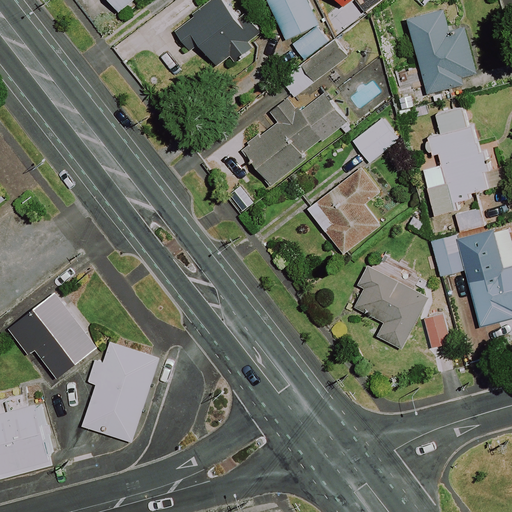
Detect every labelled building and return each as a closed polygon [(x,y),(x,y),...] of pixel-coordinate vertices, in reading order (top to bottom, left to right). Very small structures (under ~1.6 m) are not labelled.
[(136,0),(110,0),(121,13),(136,0)] [(220,73),(266,40),(237,0),(219,0),(176,31),(192,54),(202,47),(220,73)] [(320,24),(308,0),(265,0),(286,41),(320,24)] [(450,32),(444,10),(408,20),(428,95),(465,86),(463,77),(476,73),(464,29),(450,32)] [(347,59),(334,41),(281,82),(295,99),(347,59)] [(424,87),(394,93),(400,122),(429,116),(424,87)] [(347,124),(325,95),(300,114),(289,99),(271,112),(280,123),(245,149),(272,186),(307,160),(304,157),(347,124)] [(487,172),(467,107),(437,117),(442,133),(426,138),(432,157),(439,155),(448,183),(428,190),(436,217),(458,210),(455,200),(506,185),(501,168),(487,172)] [(400,141),(383,119),(353,142),(370,164),(400,141)] [(382,192),(363,168),(309,209),(345,255),(382,226),(366,204),(382,192)] [(0,216),(20,202),(0,174),(0,216)] [(504,239),(500,225),(483,230),(478,210),(457,215),(463,235),(434,242),(443,278),(467,272),(481,327),(511,319),(511,248),(509,238),(504,239)] [(430,298),(369,267),(361,282),(368,286),(357,308),(385,322),(378,336),(404,349),(430,298)] [(99,348),(58,293),(10,328),(30,355),(37,349),(59,378),(99,348)] [(451,344),(444,315),(425,319),(432,349),(451,344)] [(164,352),(109,336),(83,423),(135,440),(164,352)] [(29,395),(0,403),(0,462),(44,451),(29,395)]
